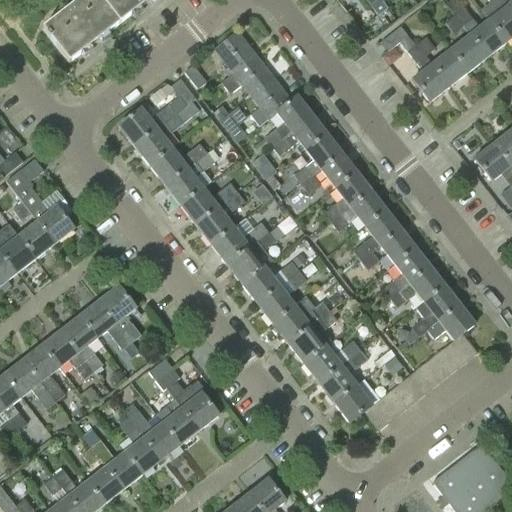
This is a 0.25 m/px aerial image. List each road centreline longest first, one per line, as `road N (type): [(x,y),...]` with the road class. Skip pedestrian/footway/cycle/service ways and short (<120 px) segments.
road 1 (residential): [(349,501),(63,135)]
road 2 (residential): [(511,308),(268,0)]
road 3 (residential): [(63,135),(239,0)]
road 4 (residential): [(349,501),(511,380)]
